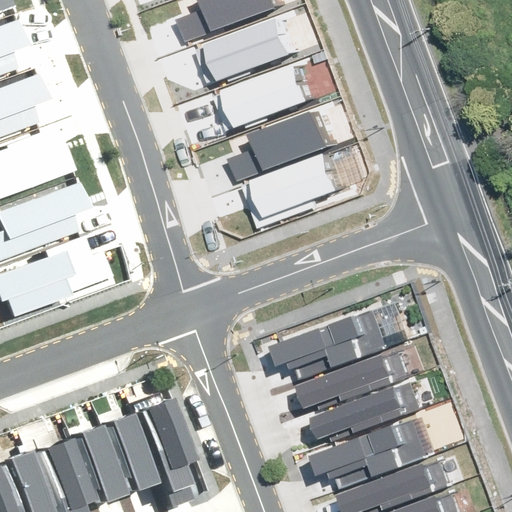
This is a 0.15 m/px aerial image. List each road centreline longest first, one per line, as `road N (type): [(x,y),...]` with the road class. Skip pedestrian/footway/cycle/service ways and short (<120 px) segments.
road 1 (residential): [(79,0),(190,301)]
road 2 (residential): [(450,203),(190,301)]
road 3 (secondary): [(374,0),(450,203)]
road 4 (residential): [(190,301),(263,492)]
road 5 (residential): [(190,301),(0,369)]
road 6 (secondary): [(450,203),(511,367)]
